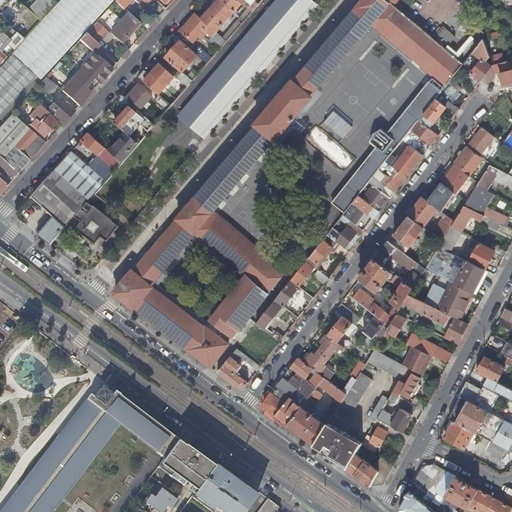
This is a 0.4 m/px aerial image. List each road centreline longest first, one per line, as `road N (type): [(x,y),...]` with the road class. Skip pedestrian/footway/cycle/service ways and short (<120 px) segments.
road 1 (primary): [(0,278),(325,511)]
road 2 (residential): [(478,104),(238,415)]
road 3 (primary): [(238,415),(0,230)]
road 4 (residential): [(0,212),(189,0)]
road 5 (residential): [(421,439),(511,265)]
road 6 (primary): [(374,511),(238,415)]
